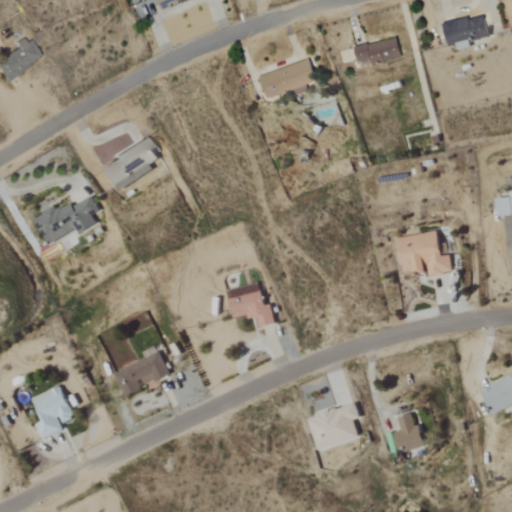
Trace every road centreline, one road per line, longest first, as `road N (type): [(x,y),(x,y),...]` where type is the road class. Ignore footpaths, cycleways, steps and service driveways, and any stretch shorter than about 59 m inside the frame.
road 1 (residential): [(8,511),(320,361),(428,329),(511,317)]
road 2 (residential): [(0,160),(151,73),(246,31),(346,0)]
